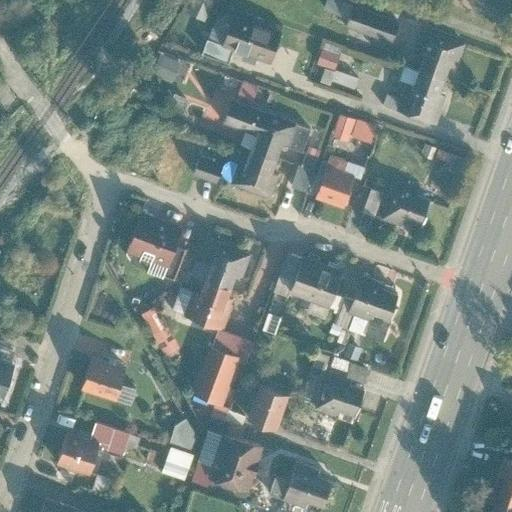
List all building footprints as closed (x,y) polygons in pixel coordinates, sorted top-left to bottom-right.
[(399,22),(353,6),(345,28),(392,44),(399,22)] [(282,33),(233,16),(222,47),(234,51),(271,64),(282,33)] [(423,57),(418,72),(446,82),(450,67),(457,69),(465,45),(425,31),(417,55),(423,57)] [(234,51),(222,47),(208,42),(203,55),(229,65),(234,51)] [(153,70),(177,80),(185,59),(161,50),(153,70)] [(437,126),(447,97),(441,95),(446,82),(418,72),(404,68),(399,81),(407,84),(401,100),(388,95),(383,107),(437,126)] [(257,138),(252,152),(278,161),(283,147),(302,154),(311,130),(230,100),(221,125),(257,138)] [(378,142),(384,122),(343,110),(338,131),(378,142)] [(278,161),(252,152),(247,165),(240,162),(231,186),(271,201),(279,177),(273,175),(278,161)] [(223,166),(200,157),(193,176),(216,185),(223,166)] [(348,163),(331,157),(316,200),(344,210),(355,177),(345,174),(348,163)] [(420,189),(395,180),(381,220),(406,229),(408,224),(421,228),(431,198),(418,194),(420,189)] [(374,218),(382,194),(370,191),(363,214),(374,218)] [(182,224),(140,208),(124,247),(138,252),(137,256),(150,261),(151,257),(166,262),(162,273),(173,277),(185,245),(175,242),(182,224)] [(251,250),(210,235),(201,259),(209,261),(203,276),(230,286),(235,272),(242,275),(251,250)] [(280,270),(294,275),(300,256),(287,251),(280,270)] [(330,302),(342,267),(302,252),(300,256),(294,275),(289,288),(330,302)] [(385,278),(361,270),(351,297),(346,308),(352,311),(369,318),(365,331),(381,336),(398,288),(384,283),(385,278)] [(226,298),(230,286),(203,276),(198,288),(191,286),(181,312),(222,326),(232,300),(226,298)] [(346,308),(351,297),(342,293),(332,320),(347,327),(352,311),(346,308)] [(158,342),(172,338),(162,304),(149,308),(158,342)] [(256,340),(222,326),(215,344),(243,355),(242,358),(248,360),(256,340)] [(242,358),(243,355),(215,344),(213,343),(194,390),(197,392),(221,401),(224,403),(242,358)] [(126,365),(90,352),(79,383),(115,396),(126,365)] [(0,391),(1,392),(12,360),(0,354),(0,391)] [(351,374),(327,366),(314,406),(338,414),(340,407),(353,413),(362,387),(348,381),(351,374)] [(276,427),(288,391),(258,381),(247,417),(276,427)] [(190,417),(173,424),(181,444),(198,438),(190,417)] [(94,419),(89,434),(99,437),(97,445),(122,453),(129,431),(94,419)] [(89,434),(65,427),(55,460),(89,470),(97,445),(99,437),(89,434)] [(246,486),(262,442),(222,428),(206,472),(218,475),(220,482),(231,486),(239,483),(246,486)] [(165,470),(187,477),(196,452),(173,444),(165,470)] [(511,457),(508,456),(497,452),(482,497),(511,507),(511,457)] [(318,466),(296,458),(288,478),(274,473),(267,491),(305,504),(306,499),(322,504),(332,476),(316,471),(318,466)] [(92,511),(93,510),(43,495),(37,511),(92,511)]
